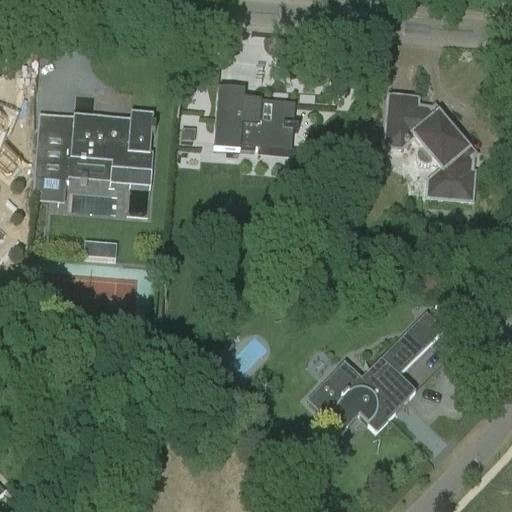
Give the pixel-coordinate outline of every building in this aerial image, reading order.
[(245,96),(219,94),(213,154),(241,156),(241,152),(291,156),(295,108),(259,105),(258,111),(243,110),(245,96)] [(457,145),(445,131),(443,133),(434,122),(433,123),(423,112),(420,115),(415,114),(415,110),(387,108),(381,152),(397,154),(410,143),(418,152),(416,154),(414,157),(413,160),(414,164),(415,167),(418,169),(421,170),(425,169),(428,168),(430,166),(438,175),(434,179),(432,203),(464,205),(470,206),(472,178),(468,178),(469,172),(472,169),(462,158),(464,157),(455,147),(457,145)] [(73,121),(72,126),(39,123),(33,186),(67,189),(67,184),(109,188),(110,172),(150,176),(152,158),(149,157),(151,137),(154,137),(154,129),(151,129),(152,120),(130,118),(129,126),(73,121)] [(194,135),(181,134),(180,146),(193,147),(194,135)] [(442,297),(442,280),(419,280),(418,296),(442,297)] [(374,439),(413,399),(396,382),(441,337),(424,320),(360,385),(342,368),(306,405),(340,439),(357,422),(374,439)] [(172,371),(180,378),(186,371),(179,364),(172,371)]
